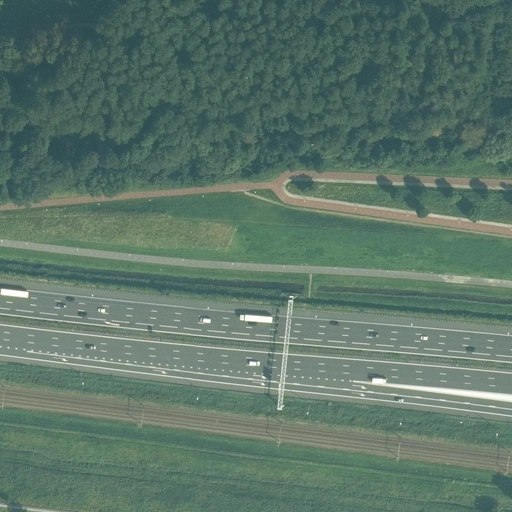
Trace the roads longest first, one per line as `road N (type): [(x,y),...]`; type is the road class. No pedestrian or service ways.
road 1 (motorway): [(511,346),(0,297)]
road 2 (motorway): [(0,335),(354,369)]
road 3 (unknown): [(511,237),(284,205),(240,187)]
road 4 (motorway): [(354,369),(511,404)]
road 5 (motorway): [(354,369),(511,383)]
